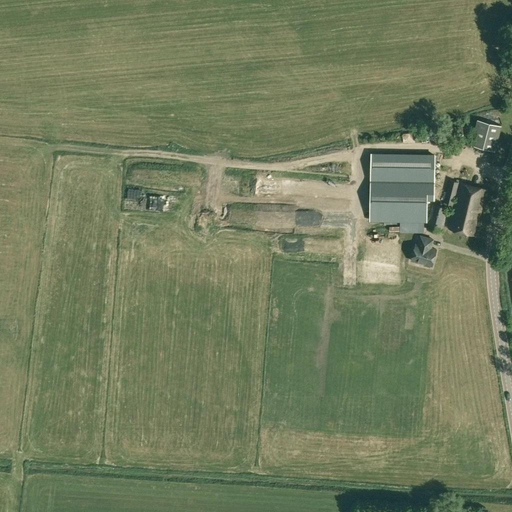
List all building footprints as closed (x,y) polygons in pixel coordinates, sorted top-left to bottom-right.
[(472,145),(495,151),(502,126),(478,120),(472,145)] [(415,130),(416,140),(464,136),(463,126),(415,130)] [(435,155),(372,154),(372,219),(426,220),(427,201),(434,201),(435,155)] [(427,228),(441,232),(448,208),(452,209),(459,182),(450,180),(443,207),(433,204),(427,228)] [(449,228),(475,235),(487,190),(460,183),(449,228)] [(431,266),(431,265),(433,265),(437,249),(432,248),(434,239),(420,236),(418,244),(416,243),(412,260),(425,263),(425,265),(431,266)]
